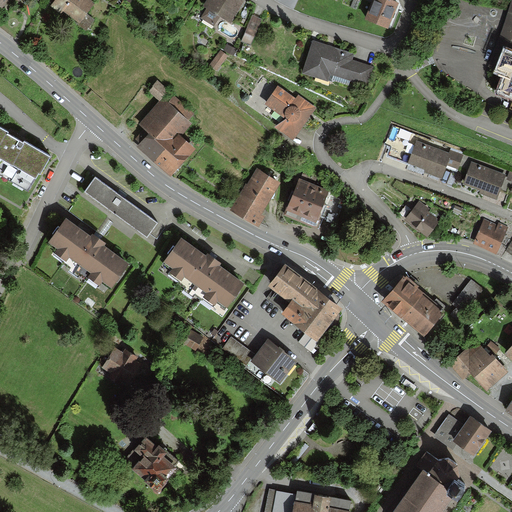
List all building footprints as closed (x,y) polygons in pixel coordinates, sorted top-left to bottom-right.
[(89,0),(56,0),(52,6),(87,32),(96,20),(88,15),(95,5),(89,0)] [(220,18),(231,24),(244,3),(238,0),(205,0),(209,2),(200,18),(214,27),(220,18)] [(390,0),(375,0),(366,21),(388,31),(400,4),(390,0)] [(500,93),(511,97),(511,14),(508,14),(487,66),(507,74),(500,93)] [(260,20),(252,17),(242,42),(250,45),(260,20)] [(354,55),(313,41),(303,73),(328,81),(330,75),(366,87),(373,68),(352,61),(354,55)] [(227,45),(224,51),(234,55),(237,50),(227,45)] [(228,57),(220,52),(210,67),(217,72),(228,57)] [(169,92),(159,82),(149,92),(159,102),(169,92)] [(274,128),(294,142),(317,108),(298,95),(296,98),(278,86),(264,105),(282,117),(274,128)] [(139,148),(171,176),(194,150),(181,139),(193,125),(188,121),(194,114),(173,96),(168,102),(163,98),(139,126),(144,130),(135,140),(141,145),(139,148)] [(41,174),(51,157),(26,143),(24,145),(16,140),(7,135),(8,133),(0,128),(0,157),(37,179),(40,173),(41,174)] [(449,154),(417,142),(409,165),(426,171),(425,175),(443,182),(448,167),(459,171),(465,155),(450,149),(449,154)] [(479,195),(496,201),(506,175),(471,163),(462,186),(480,193),(479,195)] [(257,171),(231,212),(259,229),(266,218),(263,215),(274,197),(281,185),(257,171)] [(96,178),(86,192),(147,238),(157,224),(120,196),(96,178)] [(294,195),(285,216),(317,229),(320,222),(318,222),(322,213),(330,193),(299,181),(294,195)] [(441,221),(418,204),(405,221),(428,238),(436,227),(441,221)] [(67,220),(48,245),(58,252),(55,257),(100,290),(103,285),(111,291),(129,267),(105,249),(107,246),(96,238),(93,235),(91,238),(67,220)] [(109,220),(100,233),(104,236),(113,223),(109,220)] [(483,220),(474,245),(496,256),(507,227),(498,224),(497,227),(483,220)] [(196,227),(192,231),(204,240),(207,235),(196,227)] [(182,240),(164,264),(174,271),(170,276),(215,311),(218,307),(226,313),(246,287),(221,269),(223,267),(211,258),(208,256),(207,258),(182,240)] [(511,241),(501,258),(511,263),(511,241)] [(298,341),(310,350),(340,313),(286,270),(269,291),(290,308),(282,318),(303,335),(298,341)] [(404,279),(382,304),(424,340),(445,317),(422,297),(423,295),(417,290),(419,288),(407,277),(405,279),(404,279)] [(471,279),(451,304),(465,315),(485,291),(471,279)] [(184,325),(177,337),(196,347),(202,335),(184,325)] [(299,356),(269,334),(255,351),(250,358),(280,381),(299,356)] [(250,358),(255,351),(232,335),(223,347),(246,363),(250,358)] [(119,340),(102,364),(125,380),(142,356),(119,340)] [(484,345),(494,352),(499,348),(492,340),(484,345)] [(473,369),(486,386),(494,379),(508,368),(496,353),(494,352),(484,345),(480,342),(470,348),(469,346),(450,359),(463,376),(473,369)] [(406,379),(403,384),(414,391),(417,386),(406,379)] [(440,429),(473,452),(490,427),(470,414),(463,425),(449,416),(440,429)] [(308,430),(312,434),(318,426),(314,422),(308,430)] [(147,433),(123,460),(157,490),(168,478),(165,475),(180,458),(167,447),(169,446),(159,437),(156,441),(147,433)] [(438,511),(455,490),(457,492),(467,479),(454,470),(452,473),(429,457),(389,511),(438,511)] [(270,488),(265,511),(348,511),(350,506),(348,506),(350,495),(298,486),(297,493),(270,488)]
